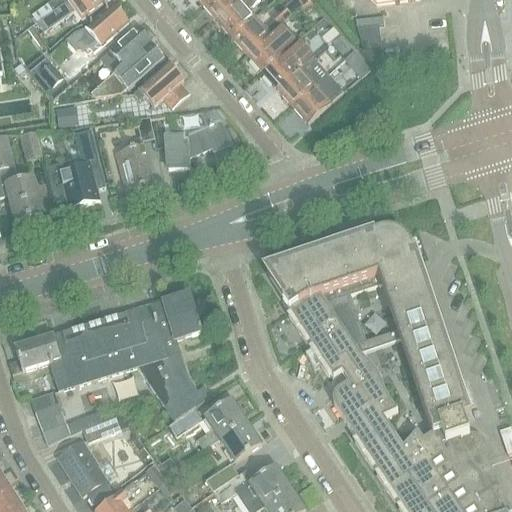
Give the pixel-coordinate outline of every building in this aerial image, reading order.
[(38,25),(69,3),(72,0),(55,0),(32,17),(38,25)] [(109,4),(106,0),(72,0),(69,3),(38,25),(44,33),(75,11),(83,22),(109,4)] [(207,0),(200,6),(216,24),(242,0),(207,0)] [(242,0),(216,24),(231,41),(256,19),(246,8),(254,0),(242,0)] [(294,15),(304,5),(299,0),(294,0),(287,6),(294,15)] [(315,8),(309,1),(304,5),(300,10),(306,16),(315,8)] [(93,56),(128,26),(112,8),(85,32),(75,35),(90,53),(93,56)] [(231,41),(246,57),(281,26),(290,18),(282,8),(270,19),(273,22),(265,29),(256,19),(231,41)] [(350,11),(351,21),(375,18),(374,8),(350,11)] [(22,44),(40,31),(29,16),(11,29),(22,44)] [(281,26),(246,57),(261,75),(286,53),(296,44),(286,33),(281,26)] [(378,28),(357,31),(363,50),(380,48),(378,28)] [(332,29),(320,39),(327,47),(338,37),(332,29)] [(100,63),(113,77),(150,45),(137,30),(110,54),(100,63)] [(351,49),(339,36),(325,49),(334,60),(340,55),(342,57),(351,49)] [(286,53),(261,75),(277,92),(311,61),(313,60),(298,42),(296,44),(286,53)] [(94,101),(114,97),(122,97),(127,91),(131,90),(163,61),(150,45),(113,77),(91,96),(94,101)] [(43,57),(26,72),(53,104),(70,89),(43,57)] [(311,61),(277,92),(291,109),(316,87),(326,78),(317,67),(311,61)] [(361,63),(350,73),(358,82),(369,73),(361,63)] [(21,66),(14,72),(19,78),(26,72),(21,66)] [(188,97),(179,86),(183,83),(168,66),(134,96),(139,103),(144,99),(153,109),(163,101),(172,111),(188,97)] [(316,87),(291,109),(307,126),(331,105),(331,104),(341,95),(336,88),(326,78),(316,87)] [(76,110),(57,112),(59,130),(78,128),(76,110)] [(142,144),(153,141),(148,121),(136,124),(140,140),(127,144),(129,152),(116,156),(126,196),(153,189),(142,144)] [(229,147),(227,144),(228,144),(219,124),(186,139),(186,138),(165,139),(168,172),(189,170),(188,161),(210,151),(212,155),(214,160),(231,152),(229,147)] [(80,163),(46,171),(52,196),(53,204),(66,201),(68,210),(71,209),(73,212),(83,210),(84,206),(98,202),(96,193),(104,191),(100,175),(97,160),(91,134),(74,138),(80,163)] [(26,163),(40,160),(34,136),(21,139),(26,163)] [(14,224),(42,217),(34,181),(18,185),(7,139),(0,140),(0,200),(8,199),(14,224)] [(499,511),(496,503),(502,499),(484,444),(483,442),(482,441),(480,439),(479,438),(477,437),(475,437),(473,436),(471,436),(469,437),(449,377),(452,376),(441,344),(438,345),(436,340),(439,339),(428,307),(425,308),(423,302),(426,301),(416,269),(413,270),(407,252),(405,249),(403,247),(401,245),(398,243),(395,241),(392,241),(388,240),(385,240),(382,241),(345,253),(344,250),(312,261),(313,264),(308,266),(307,263),(275,274),(276,277),(269,279),(285,303),(282,304),(289,314),(290,317),(288,318),(306,346),(309,345),(312,350),(310,351),(328,380),(331,378),(332,381),(342,378),(347,390),(338,393),(336,394),(335,395),(334,397),(333,399),(333,401),(333,403),(333,405),(333,407),(334,409),(356,442),(354,444),(372,472),(375,470),(378,475),(375,477),(394,505),(397,503),(400,508),(397,510),(398,511),(499,511)] [(70,332),(86,386),(138,370),(175,425),(193,413),(204,405),(187,380),(188,380),(177,343),(200,336),(188,297),(118,318),(117,317),(70,331),(70,332)] [(15,350),(22,374),(49,367),(49,368),(51,368),(59,394),(86,386),(70,332),(62,335),(15,350)] [(230,373),(219,380),(227,391),(238,384),(230,373)] [(30,404),(35,416),(58,408),(53,396),(30,404)] [(213,434),(198,444),(204,453),(219,443),(220,445),(247,427),(231,403),(204,421),(213,434)] [(35,416),(38,426),(61,418),(58,408),(35,416)] [(175,425),(169,430),(176,441),(201,425),(193,413),(175,425)] [(97,416),(65,428),(69,438),(101,425),(97,416)] [(38,426),(42,437),(65,428),(61,418),(38,426)] [(87,446),(121,434),(117,421),(83,433),(87,446)] [(260,448),(247,427),(220,445),(234,465),(260,448)] [(69,438),(65,428),(42,437),(46,448),(69,439),(69,438)] [(83,500),(107,485),(83,447),(59,463),(83,500)] [(158,491),(167,485),(153,468),(145,475),(158,491)] [(230,468),(205,485),(214,497),(239,480),(230,468)] [(249,488),(236,497),(246,511),(262,511),(264,511),(290,494),(275,470),(249,488)] [(0,500),(11,493),(0,477),(0,500)] [(239,480),(214,497),(220,507),(236,497),(249,488),(242,478),(239,480)] [(99,511),(125,511),(121,506),(138,492),(133,485),(99,511)] [(167,485),(158,491),(166,501),(175,494),(167,485)] [(0,511),(17,511),(21,510),(11,493),(0,500),(0,511)] [(205,503),(199,494),(185,503),(191,511),(205,503)] [(302,511),(290,494),(264,511),(302,511)]
